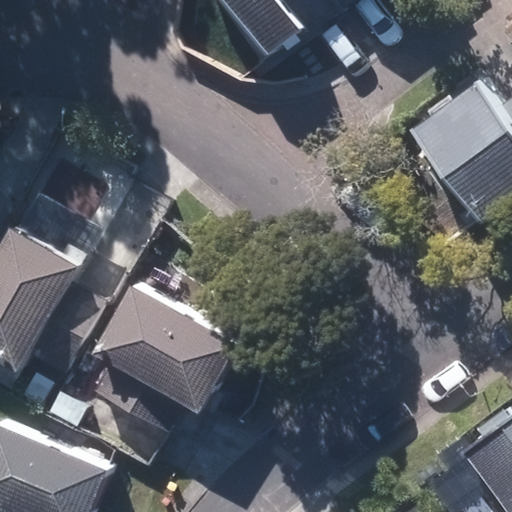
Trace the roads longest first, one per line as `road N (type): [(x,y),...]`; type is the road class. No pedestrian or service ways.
road 1 (residential): [(252,161),(483,0)]
road 2 (residential): [(0,77),(50,71),(135,82),(228,130),(252,161)]
road 3 (residential): [(252,161),(414,364)]
road 4 (residential): [(414,364),(235,511)]
road 5 (residential): [(511,293),(414,364)]
